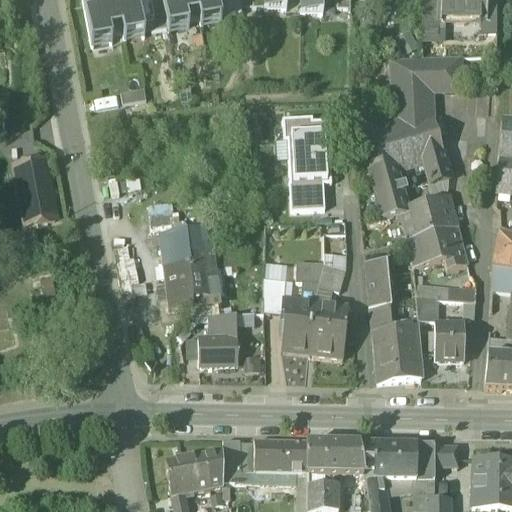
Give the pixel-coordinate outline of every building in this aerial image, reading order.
[(104,11),(102,0),(94,0),(84,2),(83,0),(82,0),(81,0),(91,52),(93,52),(92,48),(108,45),(109,49),(111,49),(109,35),(120,32),(116,9),(104,11)] [(135,0),(114,0),(116,9),(120,32),(123,46),(125,46),(124,42),(141,39),(142,43),(144,42),(141,28),(153,26),(148,0),(147,0),(148,3),(137,5),(135,0)] [(160,0),(148,0),(153,26),(165,24),(160,0)] [(160,0),(165,24),(167,38),(169,38),(169,34),(185,31),(186,35),(188,35),(185,20),(197,18),(193,0),(160,0)] [(193,0),(197,18),(200,32),(202,32),(201,27),(218,24),(218,29),(221,29),(218,14),(229,12),(226,0),(193,0)] [(226,0),(229,12),(230,18),(239,17),(239,20),(241,20),(240,0),(226,0)] [(263,0),(251,0),(252,13),(263,13),(263,0)] [(263,0),(263,13),(263,15),(285,15),(285,0),(263,0)] [(300,0),(300,19),(322,19),(322,3),(336,3),(338,3),(337,0),(300,0)] [(349,0),(337,0),(338,3),(336,3),(336,14),(350,14),(349,0)] [(436,1),(422,0),(421,42),(437,42),(438,23),(435,23),(436,1)] [(435,0),(436,1),(435,23),(438,23),(480,24),(484,23),(484,0),(435,0)] [(495,0),(484,0),(484,23),(480,24),(480,35),(495,35),(495,0)] [(416,38),(395,40),(397,58),(408,57),(409,62),(418,61),(416,38)] [(460,63),(391,65),(394,121),(368,128),(372,143),(433,126),(428,96),(460,96),(460,63)] [(143,94),(120,98),(122,109),(145,105),(145,103),(143,94)] [(313,127),(313,123),(283,125),(282,125),(283,146),(290,145),(291,161),(287,161),(289,192),(323,190),(323,186),(326,186),(326,172),(330,171),(327,126),(313,127)] [(511,125),(501,124),(498,164),(511,165),(511,125)] [(433,126),(372,143),(380,172),(380,173),(395,169),(421,162),(422,162),(441,155),(433,126)] [(441,155),(422,162),(429,189),(449,183),(441,155)] [(511,165),(498,164),(495,196),(511,197),(511,165)] [(44,167),(15,172),(26,231),(55,226),(44,167)] [(395,169),(380,173),(380,172),(369,175),(382,223),(402,219),(401,216),(406,213),(395,169)] [(324,216),(323,190),(289,192),(290,218),(324,216)] [(448,202),(406,213),(401,216),(402,219),(407,245),(456,232),(448,202)] [(407,245),(412,274),(444,268),(446,276),(467,271),(456,232),(407,245)] [(511,234),(501,232),(500,237),(498,237),(492,270),(511,273),(511,234)] [(185,238),(158,241),(163,279),(188,276),(214,273),(212,255),(211,250),(205,251),(204,236),(192,237),(185,238)] [(127,251),(112,254),(123,304),(134,302),(131,288),(138,287),(133,262),(129,263),(127,251)] [(227,253),(212,255),(214,273),(216,272),(216,273),(235,271),(248,269),(247,257),(247,256),(228,259),(227,253)] [(264,256),(247,257),(248,269),(250,269),(250,274),(252,274),(252,281),(262,281),(263,267),(264,267),(264,256)] [(324,269),(296,268),(295,288),(301,288),(299,307),(313,308),(318,293),(319,290),(324,271),(324,269)] [(385,268),(364,270),(369,314),(390,312),(385,268)] [(511,273),(492,270),(491,296),(511,298),(511,273)] [(235,271),(216,273),(219,299),(224,298),(223,291),(224,291),(222,277),(227,277),(227,278),(236,277),(235,271)] [(344,276),(324,271),(319,290),(318,293),(331,296),(338,298),(344,276)] [(214,273),(188,276),(191,306),(219,303),(219,299),(216,273),(216,272),(214,273)] [(188,276),(163,279),(168,315),(192,312),(191,306),(188,276)] [(263,284),(253,284),(254,304),(263,304),(263,284)] [(285,287),(263,284),(263,304),(263,318),(280,320),(281,305),(283,305),(285,287)] [(448,293),(413,290),(415,304),(435,305),(447,306),(448,293)] [(318,293),(313,308),(329,310),(331,296),(318,293)] [(247,294),(231,296),(232,304),(248,304),(247,294)] [(511,298),(506,345),(488,343),(487,361),(511,361),(511,298)] [(263,318),(263,304),(254,304),(248,304),(232,304),(232,313),(233,320),(236,320),(263,318)] [(435,305),(415,304),(417,326),(434,327),(435,305)] [(283,305),(281,305),(280,320),(279,324),(283,324),(280,357),(308,359),(313,308),(299,307),(283,305)] [(329,310),(313,308),(308,359),(342,364),(347,313),(329,310)] [(220,320),(210,321),(210,344),(220,344),(220,320)] [(233,320),(220,320),(220,344),(236,344),(236,320),(233,320)] [(463,330),(434,330),(434,367),(463,367),(463,330)] [(416,331),(372,335),(377,389),(420,385),(416,331)] [(210,344),(197,345),(198,372),(237,371),(236,344),(220,344),(210,344)] [(145,349),(133,351),(136,364),(149,361),(145,349)] [(511,361),(487,361),(484,395),(511,396),(511,361)] [(260,369),(248,369),(249,378),(261,378),(260,369)] [(240,447),(222,447),(222,456),(222,488),(228,488),(246,488),(246,472),(240,472),(240,447)] [(253,447),(240,447),(240,472),(246,472),(253,472),(253,447)] [(307,449),(253,447),(253,472),(253,478),(307,478),(307,449)] [(358,450),(307,449),(307,478),(307,479),(363,480),(358,450)] [(416,450),(358,450),(363,480),(364,484),(366,484),(372,483),(373,484),(383,485),(412,485),(415,485),(416,450)] [(433,450),(416,450),(415,485),(433,485),(433,472),(433,450)] [(457,451),(433,450),(433,472),(457,473),(457,451)] [(222,456),(203,459),(210,495),(222,493),(222,488),(222,456)] [(203,459),(164,466),(171,502),(185,499),(210,495),(203,459)] [(497,511),(498,465),(472,464),(471,511),(497,511)] [(510,511),(511,465),(498,465),(497,511),(510,511)] [(386,511),(383,485),(373,484),(372,483),(366,484),(370,511),(386,511)] [(434,505),(433,485),(415,485),(412,485),(412,511),(424,511),(424,506),(425,506),(434,505)] [(336,511),(336,491),(307,492),(307,502),(306,511),(336,511)] [(187,511),(185,499),(171,502),(172,511),(187,511)]
